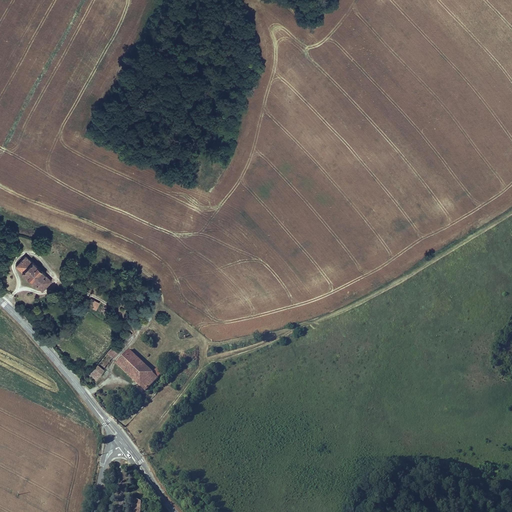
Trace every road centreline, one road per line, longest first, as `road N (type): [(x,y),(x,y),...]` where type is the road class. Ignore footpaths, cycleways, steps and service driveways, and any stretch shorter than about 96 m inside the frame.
road 1 (track): [(133,448),(205,366),(364,296),(511,208)]
road 2 (tertiary): [(0,301),(94,407)]
